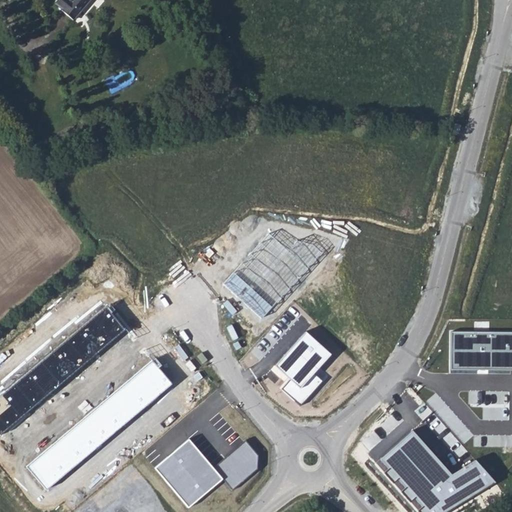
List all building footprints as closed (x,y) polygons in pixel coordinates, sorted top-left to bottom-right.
[(72,22),(92,0),(57,0),(56,2),(63,10),(61,12),(72,22)] [(270,231),(223,284),(263,319),(309,266),(270,231)] [(106,306),(0,394),(0,432),(125,329),(106,306)] [(331,353),(305,331),(274,365),(289,378),(300,388),(313,373),(331,353)] [(511,369),(511,331),(451,332),(451,370),(511,369)] [(152,360),(25,466),(45,489),(172,383),(152,360)] [(322,381),(313,373),(300,388),(289,378),(280,388),(301,406),(322,381)] [(451,473),(411,430),(379,459),(426,511),(446,511),(494,482),(474,459),(451,473)] [(189,439),(154,467),(188,508),(223,479),(213,469),(189,439)] [(246,442),(213,469),(223,479),(233,490),(257,468),(257,455),(246,442)]
